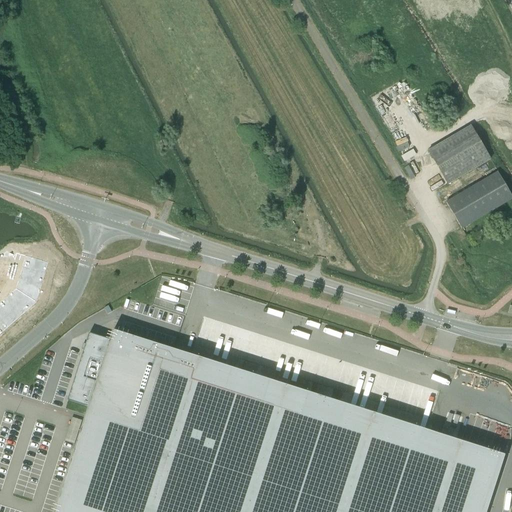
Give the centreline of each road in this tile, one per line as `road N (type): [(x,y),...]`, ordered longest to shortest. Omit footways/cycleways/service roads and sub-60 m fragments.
road 1 (unclassified): [(292,0),(438,241),(424,317)]
road 2 (tertiary): [(424,317),(180,239)]
road 3 (unclassified): [(0,366),(74,294),(97,220)]
